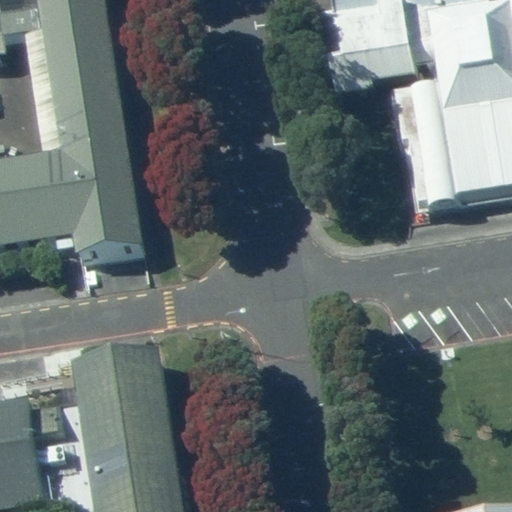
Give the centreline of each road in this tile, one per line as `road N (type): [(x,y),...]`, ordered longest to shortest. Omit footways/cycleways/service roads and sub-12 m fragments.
road 1 (unclassified): [(274,287),(231,0)]
road 2 (unclassified): [(274,287),(0,326)]
road 3 (unclassified): [(274,287),(511,246)]
road 4 (unclassified): [(308,511),(274,287)]
